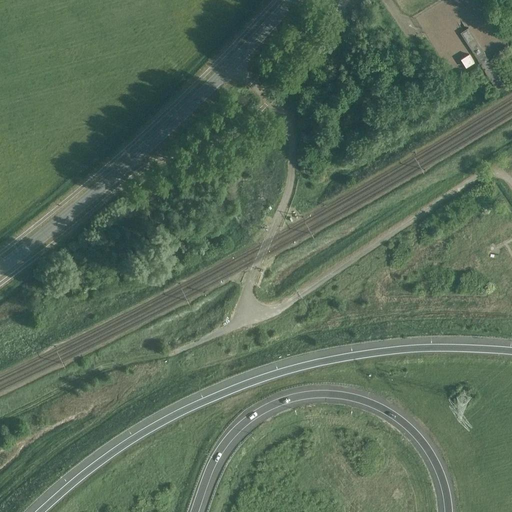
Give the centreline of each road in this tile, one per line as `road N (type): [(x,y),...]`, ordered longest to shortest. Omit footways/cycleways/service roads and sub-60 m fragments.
road 1 (motorway): [(511,350),(386,351),(268,376),(135,439),(42,511)]
road 2 (motorway): [(194,511),(232,431),(262,407),(311,390),(370,398),(407,420),(444,473),(451,511)]
road 3 (primary): [(0,264),(160,135),(231,63)]
road 4 (track): [(0,421),(100,370),(175,353)]
road 5 (unclassified): [(231,63),(273,98),(343,0)]
